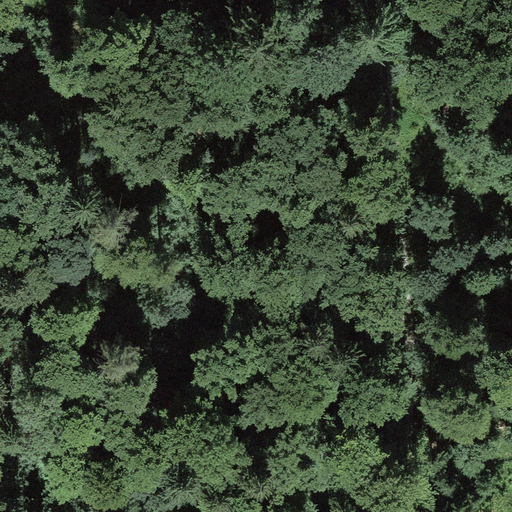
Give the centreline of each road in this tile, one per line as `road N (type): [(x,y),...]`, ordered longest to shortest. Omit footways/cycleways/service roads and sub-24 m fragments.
road 1 (track): [(425,511),(379,0)]
road 2 (track): [(207,0),(197,511)]
